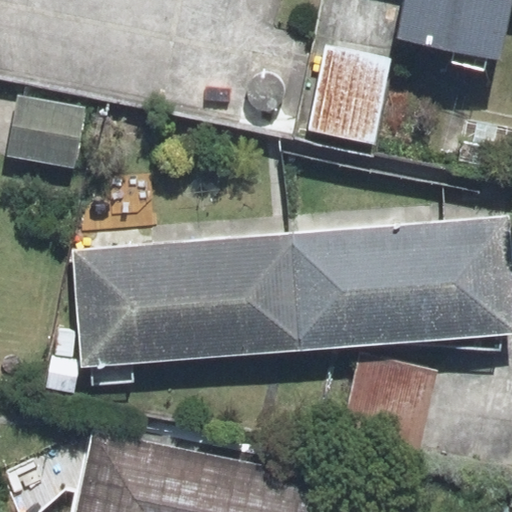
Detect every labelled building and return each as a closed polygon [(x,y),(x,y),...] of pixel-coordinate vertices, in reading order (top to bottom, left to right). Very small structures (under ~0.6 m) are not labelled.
[(511,0),(389,0),(380,50),(492,72),(505,5),(511,6),(511,0)] [(384,62),(318,47),(298,137),(364,152),(384,62)] [(13,102),(2,162),(72,177),(84,113),(13,102)] [(76,372),(509,338),(499,218),(65,253),(76,372)] [(417,457),(441,378),(364,355),(341,434),(417,457)] [(317,511),(324,482),(84,429),(65,511),(317,511)]
